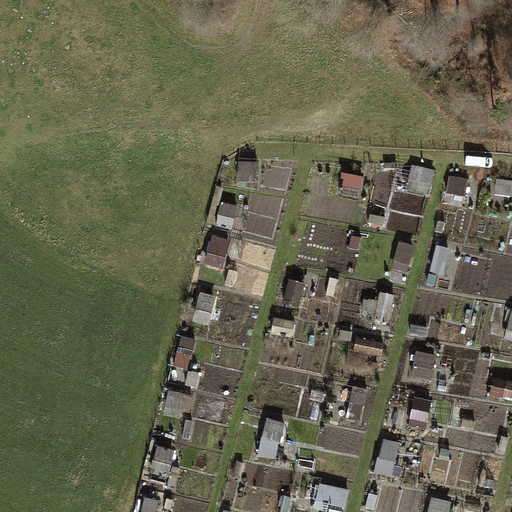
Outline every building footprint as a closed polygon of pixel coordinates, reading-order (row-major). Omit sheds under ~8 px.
[(409,189),(431,195),(438,170),(415,165),(409,189)] [(449,193),(467,197),(471,180),(452,176),(449,193)] [(397,189),(393,230),(424,233),(427,192),(397,189)] [(207,264),(229,270),(237,242),(215,236),(207,264)] [(394,271),(410,275),(417,244),(401,240),(394,271)] [(434,268),(447,271),(453,249),(439,245),(434,268)] [(410,377),(435,380),(438,354),(414,351),(410,377)] [(493,394),(511,399),(511,382),(498,378),(493,394)] [(429,427),(434,402),(419,399),(413,424),(429,427)] [(268,418),(260,455),(279,459),(287,422),(268,418)] [(376,471),(394,477),(405,445),(387,439),(376,471)] [(322,485),(319,505),(348,510),(351,489),(322,485)] [(430,511),(451,511),(454,503),(435,497),(430,511)]
